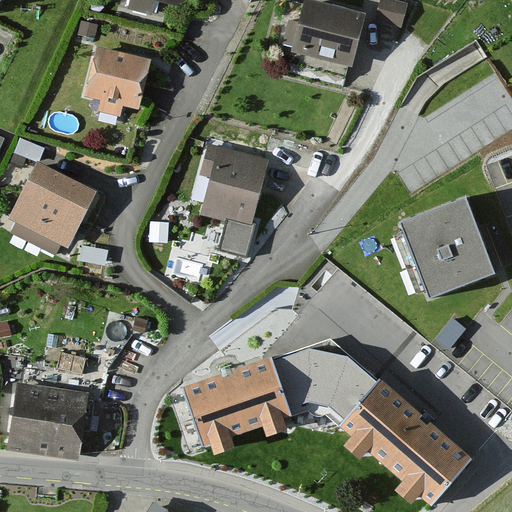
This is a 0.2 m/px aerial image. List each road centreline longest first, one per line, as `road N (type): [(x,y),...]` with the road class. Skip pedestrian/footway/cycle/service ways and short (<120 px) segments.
road 1 (residential): [(202,326),(127,264),(124,229),(239,6)]
road 2 (residential): [(202,326),(293,242),(374,128),(426,34)]
road 3 (residential): [(133,478),(147,397),(202,326)]
road 4 (tertiary): [(0,468),(133,478)]
road 5 (tertiary): [(133,478),(256,511)]
